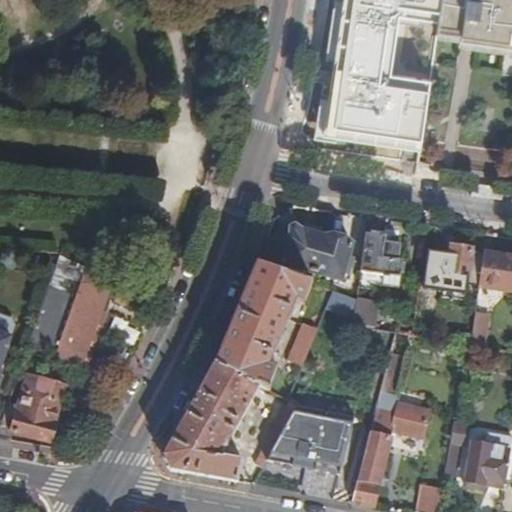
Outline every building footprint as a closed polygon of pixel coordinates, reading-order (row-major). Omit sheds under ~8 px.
[(341,0),(320,139),(418,154),(430,78),(391,72),(399,14),(437,20),(440,0),(341,0)] [(511,0),(442,0),(438,31),(461,34),(460,39),(511,46),(511,0)] [(313,273),(323,236),(320,235),(322,230),(313,227),(310,232),(302,230),(291,236),(290,239),(278,235),(275,235),(267,238),(257,265),(285,274),(288,266),(313,273)] [(352,245),(323,236),(313,273),(342,281),(352,245)] [(395,239),(364,236),(359,273),(400,278),(402,261),(398,261),(400,245),(395,245),(395,239)] [(479,288),(484,256),(472,254),(472,250),(452,247),(451,255),(430,252),(424,288),(466,294),(467,286),(479,288)] [(77,372),(112,276),(62,253),(26,355),(77,372)] [(511,259),(484,255),(484,256),(479,288),(511,292),(511,259)] [(285,274),(257,265),(235,316),(216,364),(258,386),(268,391),(277,370),(269,366),(296,302),(304,304),(313,285),(310,284),(285,274)] [(352,325),(372,328),(377,304),(357,301),(352,325)] [(0,385),(3,377),(0,376),(0,371),(12,336),(0,332),(0,385)] [(308,354),(315,336),(306,332),(298,350),(308,354)] [(502,362),(504,352),(470,346),(468,346),(466,356),(502,362)] [(399,356),(390,353),(378,403),(387,405),(399,356)] [(258,386),(216,364),(164,458),(171,470),(238,483),(242,460),(225,457),(228,445),(231,438),(236,429),(258,386)] [(0,429),(0,439),(9,441),(14,432),(49,442),(55,425),(53,424),(60,402),(58,402),(63,386),(30,377),(13,430),(1,428),(0,429)] [(395,416),(376,411),(353,504),(373,508),(390,441),(392,431),(400,433),(424,438),(429,413),(397,405),(395,416)] [(357,423),(289,408),(264,461),(339,477),(357,423)] [(466,429),(453,427),(444,478),(454,480),(461,444),(464,444),(465,443),(467,431),(466,429)] [(242,432),(236,429),(231,438),(237,441),(242,432)] [(392,431),(390,441),(397,442),(400,433),(392,431)] [(511,437),(494,434),(494,439),(487,438),(485,446),(473,444),(464,486),(483,490),(485,480),(511,484),(511,437)] [(426,486),(420,511),(437,511),(442,489),(426,486)]
